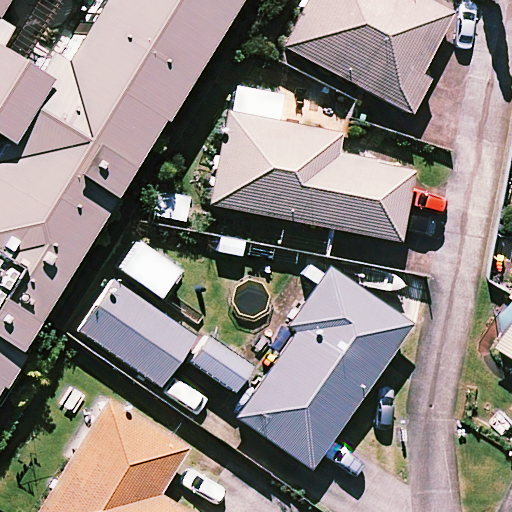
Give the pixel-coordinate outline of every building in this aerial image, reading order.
[(0,0),(0,362),(105,187),(111,190),(224,0),(0,0)] [(453,15),(424,0),(302,0),(278,46),(402,111),(453,15)] [(281,94),(235,85),(229,114),(223,113),(205,202),(392,239),(406,168),(328,153),(332,131),(276,120),(281,94)] [(401,321),(325,267),(283,327),(292,334),(234,416),(301,463),(401,321)] [(231,390),(246,367),(201,337),(138,296),(143,289),(113,269),(73,330),(159,387),(179,356),(231,390)] [(511,283),(508,290),(511,292),(511,305),(491,339),(511,351),(511,283)] [(183,447),(103,398),(33,511),(182,511),(154,495),(183,447)]
